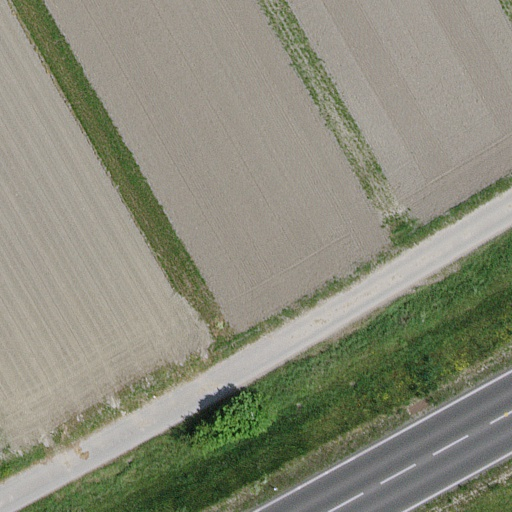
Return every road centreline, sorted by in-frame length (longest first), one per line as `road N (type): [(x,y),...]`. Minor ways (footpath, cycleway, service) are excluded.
road 1 (track): [(511,207),(0,501)]
road 2 (secondary): [(330,511),(511,412)]
